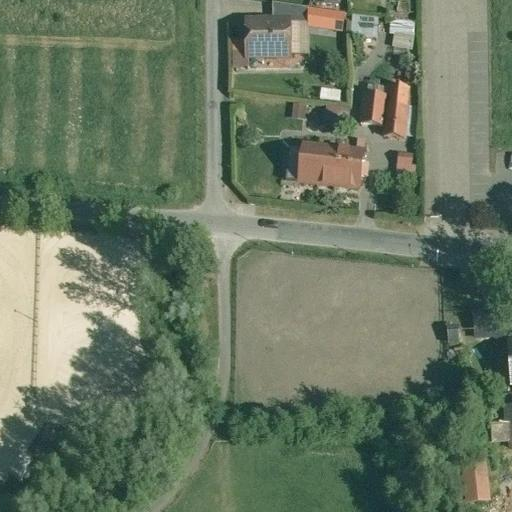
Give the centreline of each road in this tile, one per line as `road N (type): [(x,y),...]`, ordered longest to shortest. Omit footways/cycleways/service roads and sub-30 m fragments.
road 1 (residential): [(0,201),(277,232),(511,243)]
road 2 (unknown): [(165,220),(156,279),(142,304),(116,323),(0,333)]
